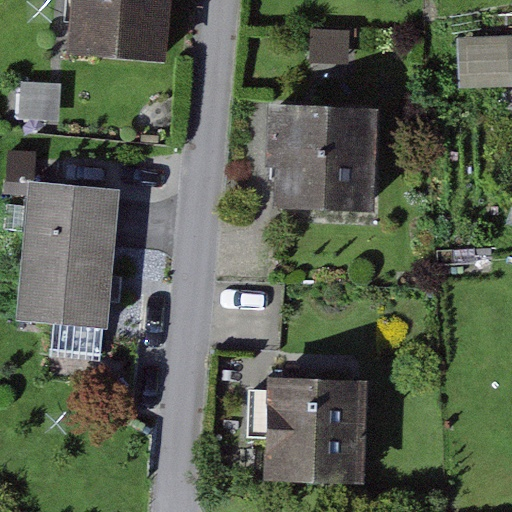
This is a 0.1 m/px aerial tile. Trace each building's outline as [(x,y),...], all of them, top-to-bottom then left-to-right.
[(160,0),(60,0),(57,59),(157,64),(160,0)] [(511,34),(461,35),(462,83),(511,83),(511,34)] [(369,110),(260,106),(258,168),(266,168),(264,210),(365,214),(369,110)] [(115,191),(17,183),(6,324),(103,332),(115,191)] [(361,382),(256,379),(253,482),(358,485),(361,382)]
